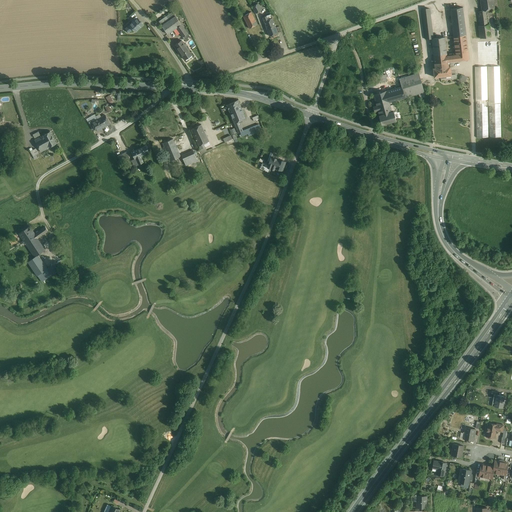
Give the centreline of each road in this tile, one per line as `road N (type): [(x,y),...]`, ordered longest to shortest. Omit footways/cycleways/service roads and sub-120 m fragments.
road 1 (residential): [(144,511),(262,252),(311,116)]
road 2 (primary): [(509,302),(352,511)]
road 3 (unclassified): [(170,86),(132,123),(37,179),(44,218)]
road 4 (residential): [(311,116),(341,34),(435,0)]
road 5 (secondary): [(170,86),(0,88)]
road 6 (primary): [(435,191),(446,246),(509,302)]
road 7 (secondary): [(311,116),(244,94),(191,88)]
